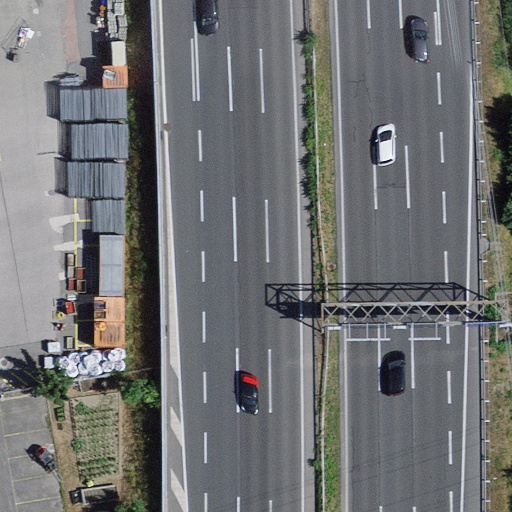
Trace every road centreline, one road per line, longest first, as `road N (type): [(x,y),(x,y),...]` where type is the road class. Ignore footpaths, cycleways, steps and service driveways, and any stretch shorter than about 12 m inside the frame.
road 1 (motorway): [(242,0),(254,511)]
road 2 (motorway): [(398,511),(387,0)]
